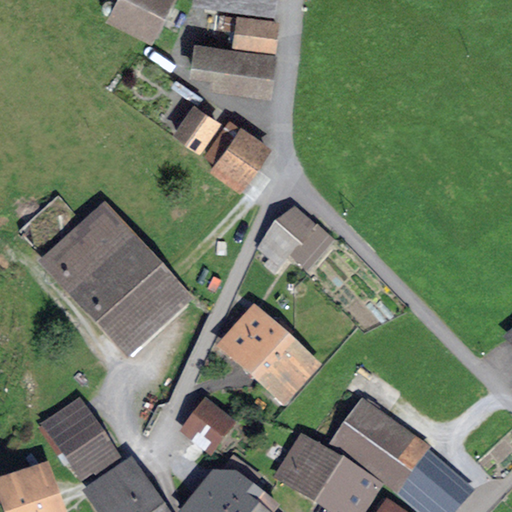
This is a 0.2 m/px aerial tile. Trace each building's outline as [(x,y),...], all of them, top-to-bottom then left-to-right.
[(121,0),(112,19),(148,37),(166,0),(121,0)] [(197,0),(270,10),(271,0),(197,0)] [(237,32),(235,45),(272,50),(276,23),(226,17),(224,30),(237,32)] [(194,72),(217,76),(221,51),(197,48),(194,72)] [(271,59),(221,51),(217,76),(216,86),(266,93),(271,59)] [(176,133),(199,149),(216,123),(194,108),(176,133)] [(206,155),(218,164),(213,172),(240,192),(246,183),(242,181),(265,148),(229,123),(206,155)] [(298,243),(300,245),(314,229),(293,211),(279,227),(298,243)] [(49,265),(124,346),(179,296),(105,214),(49,265)] [(329,242),(314,229),(300,245),(298,243),(279,227),(260,249),(273,260),(266,267),(275,274),(286,261),(284,259),(290,252),(308,267),(329,242)] [(232,360),(236,357),(262,380),(291,348),(283,341),(290,334),(280,325),(273,332),(256,317),(224,353),(232,360)] [(282,405),(315,370),(291,348),(262,380),(277,394),(274,398),(282,405)] [(420,474),(430,460),(372,418),(378,409),(368,402),(335,448),(394,490),(410,467),(420,474)] [(67,460),(80,452),(100,437),(78,405),(45,427),(55,441),(67,460)] [(207,405),(185,435),(210,454),(231,424),(207,405)] [(92,471),(96,476),(117,462),(100,437),(80,452),(67,460),(80,479),(92,471)] [(301,440),(277,478),(316,502),(323,492),(340,465),(301,440)] [(188,447),(187,452),(188,457),(194,460),(199,458),(201,452),(200,447),(194,445),(188,447)] [(185,511),(254,511),(264,501),(248,489),(257,477),(234,460),(222,476),(216,476),(185,511)] [(410,467),(394,490),(418,511),(454,511),(470,493),(430,460),(420,474),(410,467)] [(360,511),(377,486),(341,463),(340,465),(323,492),(346,507),(342,511),(360,511)] [(103,508),(105,511),(160,511),(161,511),(147,491),(152,487),(142,473),(137,477),(131,468),(89,498),(99,511),(103,508)] [(56,511),(42,472),(3,486),(11,511),(56,511)] [(273,511),(276,508),(265,500),(264,501),(254,511),(273,511)] [(377,511),(399,511),(383,501),(376,511),(377,511)]
